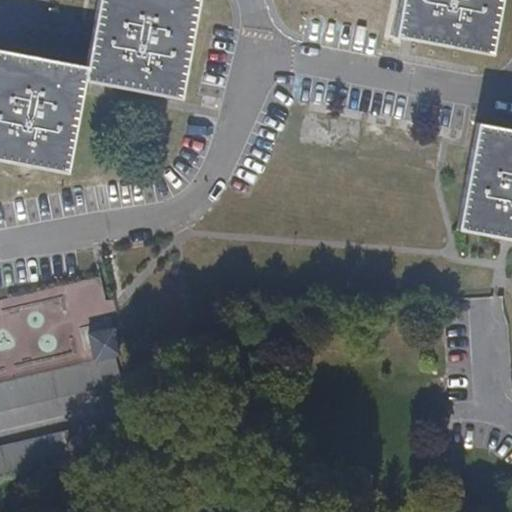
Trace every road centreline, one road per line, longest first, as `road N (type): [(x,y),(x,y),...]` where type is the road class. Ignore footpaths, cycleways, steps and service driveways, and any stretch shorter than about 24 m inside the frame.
road 1 (residential): [(257,59),(225,155),(182,204),(127,226),(0,247)]
road 2 (residential): [(511,105),(257,59)]
